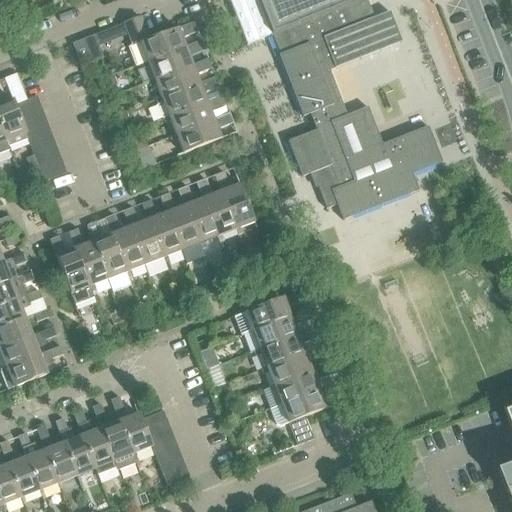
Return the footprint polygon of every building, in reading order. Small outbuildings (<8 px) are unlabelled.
[(7,0),(0,0),(0,11),(10,8),(7,0)] [(227,0),(246,46),(256,42),(258,41),(271,36),(279,57),(303,118),(308,116),(312,126),(315,133),(286,144),(301,180),(311,176),(326,212),(336,207),(342,223),(351,219),(350,218),(409,195),(409,197),(417,193),(410,176),(426,170),(440,164),(426,129),(379,148),(364,112),(346,119),(324,65),(329,63),(332,72),(339,70),(338,68),(402,43),(392,15),(391,13),(373,20),(365,0),(227,0)] [(144,64),(145,66),(183,50),(179,40),(195,34),(192,25),(147,42),(138,20),(122,27),(131,49),(128,50),(135,68),(144,64)] [(91,39),(81,43),(89,65),(99,61),(91,39)] [(77,69),(89,65),(81,43),(69,47),(77,69)] [(146,71),(151,84),(190,68),(186,59),(202,52),(199,44),(183,50),(145,66),(139,68),(141,73),(146,71)] [(153,89),(158,101),(197,86),(193,77),(209,70),(206,62),(190,68),(151,84),(146,86),(148,91),(153,89)] [(16,76),(4,81),(14,107),(17,106),(26,103),(19,83),(16,77),(16,76)] [(113,77),(105,80),(109,89),(116,87),(113,77)] [(165,118),(166,121),(204,105),(200,95),(216,89),(213,80),(197,86),(158,101),(159,104),(155,106),(160,120),(165,118)] [(167,125),(173,139),(212,124),(211,123),(207,113),(223,107),(220,99),(204,105),(166,121),(160,123),(162,128),(167,125)] [(14,107),(13,108),(16,117),(37,109),(34,100),(26,103),(17,106),(14,107)] [(10,102),(0,106),(0,131),(6,147),(8,146),(25,140),(23,135),(23,134),(21,129),(16,117),(13,108),(10,102)] [(42,121),(37,109),(16,117),(21,129),(42,121)] [(212,124),(173,139),(167,141),(169,146),(175,144),(179,156),(218,141),(214,131),(231,125),(228,117),(211,123),(212,124)] [(46,132),(42,121),(21,129),(23,134),(23,135),(25,140),(46,132)] [(0,153),(9,150),(8,146),(6,147),(0,131),(0,153)] [(50,141),(46,132),(25,140),(28,149),(50,141)] [(28,149),(33,162),(55,154),(50,141),(28,149)] [(33,162),(38,173),(59,165),(55,154),(33,162)] [(63,176),(59,165),(38,173),(42,184),(63,176)] [(213,179),(219,194),(234,233),(236,239),(241,237),(239,231),(253,225),(238,187),(228,190),(222,175),(213,179)] [(19,177),(8,181),(12,189),(22,185),(19,177)] [(195,186),(201,201),(216,240),(218,246),(223,244),(220,238),(234,233),(219,194),(211,197),(205,182),(195,186)] [(177,193),(183,208),(198,246),(201,252),(205,251),(203,245),(216,240),(201,201),(192,205),(186,189),(177,193)] [(158,200),(164,215),(179,254),(182,260),(186,258),(184,252),(198,246),(183,208),(174,211),(168,196),(158,200)] [(140,207),(146,222),(161,261),(163,267),(168,265),(165,259),(179,254),(164,215),(156,218),(150,204),(140,207)] [(123,214),(128,229),(129,228),(144,267),(148,279),(165,272),(163,267),(161,261),(146,222),(137,226),(132,211),(123,214)] [(105,221),(110,236),(111,236),(125,274),(128,280),(132,279),(130,273),(144,267),(129,228),(128,229),(118,232),(113,218),(105,221)] [(0,230),(0,231),(11,227),(8,219),(0,222),(0,230)] [(85,229),(91,243),(106,282),(109,288),(113,286),(111,280),(125,274),(111,236),(110,236),(100,240),(94,225),(85,229)] [(68,236),(73,250),(74,250),(89,289),(90,288),(92,294),(96,293),(93,287),(106,282),(91,243),(83,246),(77,232),(68,236)] [(7,250),(18,246),(15,238),(4,242),(7,250)] [(74,250),(73,250),(64,253),(59,239),(50,242),(71,296),(75,307),(94,299),(92,294),(90,288),(89,289),(74,250)] [(23,257),(12,261),(14,268),(25,264),(26,264),(23,257)] [(0,287),(10,284),(10,283),(13,282),(10,275),(16,273),(14,268),(12,261),(2,264),(3,265),(0,265),(0,287)] [(19,280),(18,280),(21,288),(33,283),(30,275),(19,280)] [(0,308),(17,302),(22,300),(19,292),(22,291),(21,288),(18,280),(13,282),(10,283),(10,284),(0,287),(0,308)] [(29,306),(40,302),(37,294),(26,298),(29,306)] [(291,318),(287,308),(300,302),(297,295),(246,315),(235,319),(242,338),(243,338),(253,333),(291,318)] [(0,308),(0,330),(24,321),(17,302),(0,308)] [(36,325),(47,321),(45,313),(33,317),(36,325)] [(305,313),(291,318),(253,333),(243,338),(250,356),(253,355),(260,352),(298,337),(298,336),(294,328),(308,322),(305,313)] [(0,330),(0,351),(31,340),(24,321),(0,330)] [(262,356),(267,370),(305,355),(301,345),(315,339),(312,331),(298,336),(298,337),(260,352),(253,355),(255,359),(262,356)] [(43,343),(54,339),(52,332),(41,336),(43,343)] [(0,351),(0,358),(5,370),(5,371),(38,358),(31,340),(0,351)] [(269,374),(275,388),(312,373),(308,364),(322,358),(319,349),(305,355),(267,370),(260,373),(262,377),(269,374)] [(50,362),(61,358),(59,350),(47,354),(50,362)] [(45,377),(38,358),(5,371),(5,370),(0,372),(0,376),(7,392),(12,390),(45,377)] [(216,361),(204,366),(206,372),(218,367),(216,361)] [(312,373),(275,388),(267,391),(269,395),(276,393),(282,407),(319,392),(319,391),(315,381),(329,376),(326,367),(312,373)] [(319,391),(319,392),(282,407),(271,411),(276,424),(280,426),(288,423),(297,445),(313,439),(304,417),(326,409),(322,400),(337,394),(333,386),(319,391)] [(111,402),(116,413),(124,410),(120,399),(111,402)] [(105,417),(101,406),(92,409),(97,421),(105,417)] [(116,413),(119,421),(133,457),(152,450),(149,443),(145,433),(141,422),(137,414),(127,418),(124,410),(116,413)] [(81,414),(73,417),(78,427),(85,425),(81,414)] [(162,414),(141,422),(145,433),(166,425),(162,414)] [(97,421),(100,428),(114,464),(116,469),(117,473),(136,466),(133,457),(119,421),(108,426),(105,417),(97,421)] [(64,420),(56,424),(60,435),(68,432),(64,420)] [(78,427),(81,436),(95,472),(97,471),(98,475),(116,469),(114,464),(100,428),(89,433),(85,425),(78,427)] [(170,435),(166,425),(145,433),(149,443),(170,435)] [(44,428),(37,431),(41,442),(49,439),(44,428)] [(60,435),(63,443),(64,442),(78,478),(95,472),(81,436),(71,440),(68,432),(60,435)] [(26,435),(18,438),(22,450),(30,447),(26,435)] [(152,450),(153,454),(174,446),(170,435),(149,443),(152,450)] [(41,442),(44,450),(58,486),(78,478),(64,442),(63,443),(52,447),(49,439),(41,442)] [(0,444),(0,447),(4,457),(11,454),(7,442),(0,444)] [(153,454),(158,465),(179,457),(174,446),(153,454)] [(22,450),(25,457),(39,493),(58,486),(44,450),(33,454),(30,447),(22,450)] [(4,457),(7,464),(20,500),(39,493),(25,457),(14,461),(11,454),(4,457)] [(158,465),(162,476),(183,468),(179,457),(158,465)] [(0,500),(2,507),(20,500),(7,464),(0,466),(0,500)] [(187,479),(183,468),(162,476),(167,487),(187,479)] [(374,511),(371,504),(356,510),(350,495),(335,501),(336,505),(321,510),(320,507),(306,511),(374,511)]
